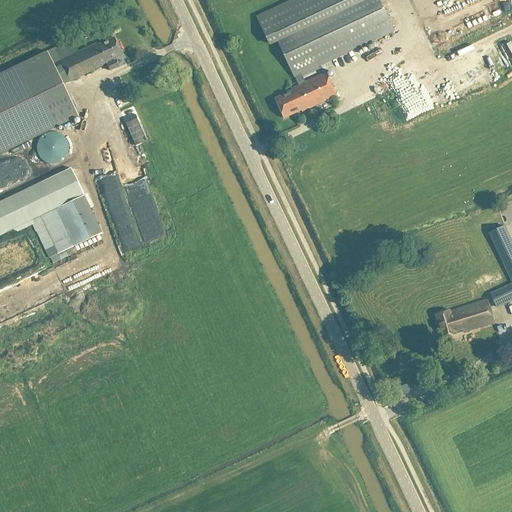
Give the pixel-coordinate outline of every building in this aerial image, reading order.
[(378,0),(293,0),(256,18),(269,44),(277,40),(298,86),(291,89),(292,91),(274,99),(284,119),(305,109),(306,110),(336,96),(325,73),(305,83),(302,76),(319,68),(317,65),(393,30),(378,0)] [(493,28),(511,19),(511,7),(487,17),(490,23),(475,29),(477,34),(493,27),(493,28)] [(474,72),(511,54),(511,39),(511,37),(483,50),(481,48),(466,55),(474,72)] [(79,52),(59,61),(69,82),(81,76),(106,64),(110,71),(119,66),(115,58),(121,55),(113,38),(97,45),(96,43),(79,52)] [(0,153),(78,116),(62,84),(69,82),(59,61),(79,52),(73,39),(53,48),(0,73),(0,153)] [(94,103),(98,111),(107,106),(103,99),(94,103)] [(110,127),(133,211),(152,205),(129,122),(110,127)] [(99,156),(111,182),(122,177),(109,151),(99,156)] [(0,201),(0,235),(11,230),(11,229),(16,231),(32,224),(49,258),(57,254),(39,216),(83,196),(70,168),(0,201)] [(101,233),(83,196),(39,216),(57,254),(101,233)] [(110,209),(105,212),(110,221),(115,219),(110,209)] [(491,233),(505,261),(503,262),(511,282),(511,283),(490,294),(496,307),(511,300),(511,244),(503,227),(491,233)] [(456,310),(450,312),(449,310),(435,315),(442,339),(472,329),(472,330),(494,323),(487,300),(456,310)]
